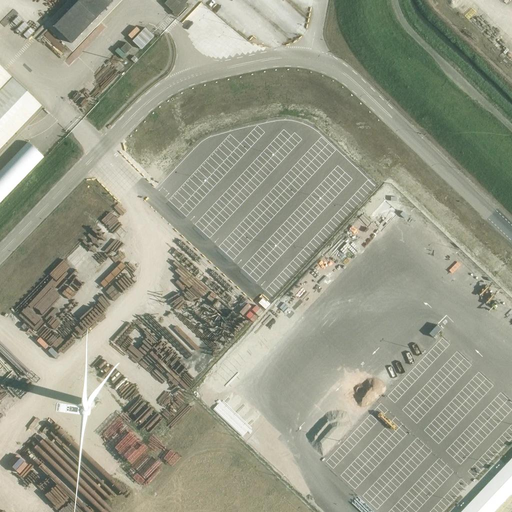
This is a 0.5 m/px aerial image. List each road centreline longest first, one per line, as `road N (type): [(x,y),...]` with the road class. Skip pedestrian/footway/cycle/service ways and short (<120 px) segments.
road 1 (unclassified): [(309,58),(191,71),(140,104),(0,254)]
road 2 (track): [(0,333),(53,380),(147,279),(146,223),(98,148)]
road 3 (unclassified): [(511,233),(351,80),(309,58)]
road 4 (unclassified): [(511,129),(406,25),(394,0)]
